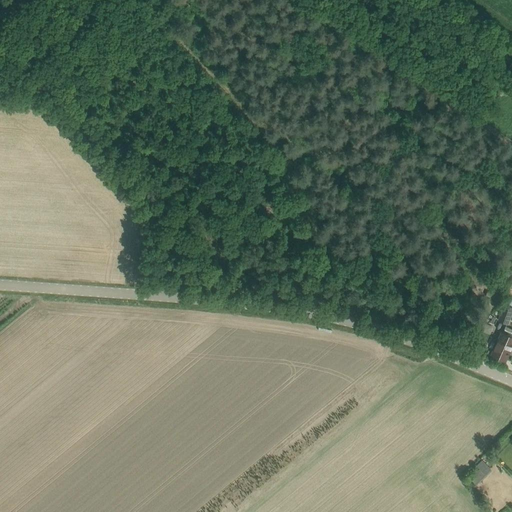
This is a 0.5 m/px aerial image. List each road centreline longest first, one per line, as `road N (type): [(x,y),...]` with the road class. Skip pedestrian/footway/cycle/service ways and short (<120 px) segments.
road 1 (tertiary): [(511,381),(331,316),(0,285)]
road 2 (track): [(478,366),(468,323),(309,230),(263,136),(138,0)]
road 3 (track): [(466,113),(297,0)]
